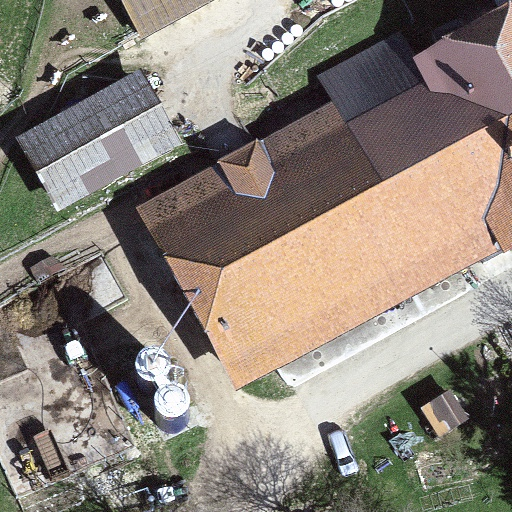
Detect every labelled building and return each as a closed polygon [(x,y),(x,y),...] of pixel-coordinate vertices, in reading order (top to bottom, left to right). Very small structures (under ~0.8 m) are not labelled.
[(120,0),(148,48),(233,0),(120,0)] [(511,28),(413,80),(508,261),(511,259),(511,28)] [(241,400),(508,261),(413,80),(146,219),(241,400)] [(143,81),(21,150),(63,223),(185,155),(143,81)] [(140,395),(144,399),(149,401),(154,401),(160,400),(164,397),(168,392),(170,387),(170,382),(168,377),(165,372),(160,368),(155,367),(149,367),(143,370),(139,374),(136,379),(135,385),(137,390),(140,395)] [(155,423),(157,429),(161,433),(166,436),(172,436),(178,435),(183,432),(187,427),(188,421),(188,415),(186,410),(183,406),(178,403),(173,402),(168,402),(163,404),(159,408),(156,412),(154,417),(155,423)]
